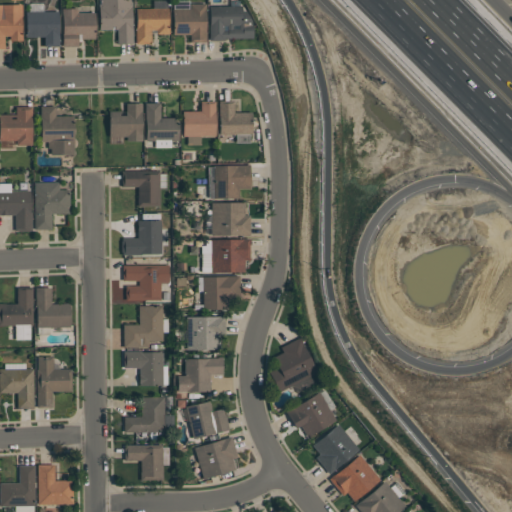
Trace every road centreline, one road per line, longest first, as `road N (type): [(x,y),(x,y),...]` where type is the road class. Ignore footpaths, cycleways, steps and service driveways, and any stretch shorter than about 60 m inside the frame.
road 1 (motorway): [(287,0),(317,75),(328,252),(347,332),(386,385),(420,409),(457,418)]
road 2 (residential): [(260,74),(278,148),(280,231),(251,381),(256,417),(281,470),(315,511)]
road 3 (motorway): [(511,393),(447,389),(405,367),(365,313),(358,282),(367,232),(395,197),(439,179),(488,184)]
road 4 (residential): [(93,186),(95,511)]
road 5 (residential): [(0,77),(260,74)]
road 6 (residential): [(95,504),(247,492),(281,470)]
road 7 (motorway): [(378,0),(511,134)]
